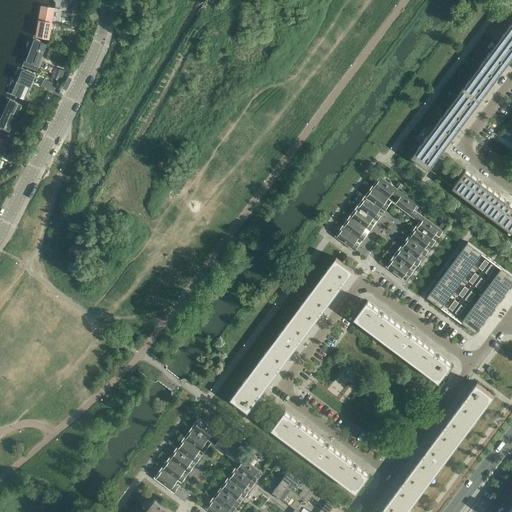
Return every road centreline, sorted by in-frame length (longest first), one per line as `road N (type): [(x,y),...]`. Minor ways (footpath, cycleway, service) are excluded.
road 1 (residential): [(389,476),(285,390),(360,281),(474,365)]
road 2 (tertiary): [(0,236),(95,51),(107,0)]
road 3 (residential): [(511,191),(466,152),(468,136),(511,79)]
road 4 (residential): [(389,476),(474,365)]
